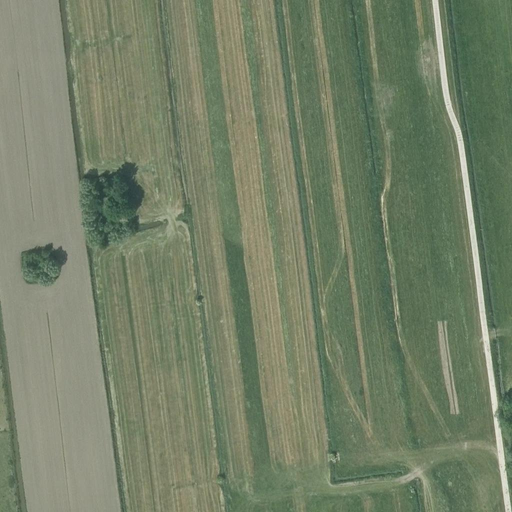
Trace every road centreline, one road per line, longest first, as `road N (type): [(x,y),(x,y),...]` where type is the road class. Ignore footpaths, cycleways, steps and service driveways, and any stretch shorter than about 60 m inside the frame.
road 1 (track): [(435,0),(450,114),(461,139),(507,511)]
road 2 (track): [(342,498),(360,456),(499,444)]
